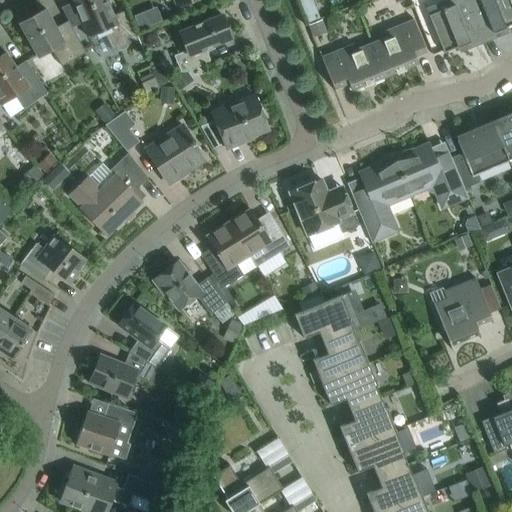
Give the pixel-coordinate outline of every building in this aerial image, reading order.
[(71,0),(88,38),(104,31),(112,51),(137,40),(124,11),(113,16),(106,0),(71,0)] [(483,41),(465,0),(445,0),(448,7),(445,9),(444,7),(441,8),(442,10),(428,15),(443,53),(458,47),(457,45),(463,43),(464,45),(469,43),(470,46),(483,41)] [(465,0),(483,41),(495,36),(494,32),(498,31),(498,29),(503,26),(504,28),(511,25),(511,6),(509,0),(465,0)] [(61,66),(85,53),(71,26),(59,33),(45,9),(19,23),(37,57),(52,49),(61,66)] [(221,14),(179,32),(186,50),(173,55),(180,72),(210,60),(205,49),(231,39),(221,14)] [(387,37),(371,44),(386,80),(385,77),(417,64),(418,67),(419,66),(415,56),(425,52),(426,55),(427,54),(412,18),(411,19),(412,20),(385,32),(387,37)] [(386,80),(371,44),(355,50),(352,45),(322,57),(321,56),(320,56),(335,92),(334,89),(348,83),(352,93),(353,93),(352,90),(384,77),(385,80),(386,80)] [(0,104),(14,95),(23,109),(47,93),(29,67),(19,73),(5,53),(0,56),(0,104)] [(158,86),(154,77),(141,83),(146,95),(158,86)] [(211,113),(226,148),(240,142),(240,140),(268,129),(254,96),(211,113)] [(135,124),(124,112),(105,125),(127,151),(139,142),(128,129),(135,124)] [(511,116),(511,117),(493,124),(492,121),(491,121),(508,162),(511,159),(511,116)] [(508,162),(491,121),(492,125),(456,140),(461,153),(449,158),(451,162),(463,189),(479,182),(476,175),(508,162)] [(182,125),(145,149),(168,184),(169,183),(168,183),(180,175),(178,171),(186,166),(189,170),(203,160),(203,161),(204,160),(182,125)] [(438,167),(430,148),(428,145),(414,151),(413,149),(393,154),(392,154),(409,194),(424,188),(425,189),(433,192),(435,192),(439,201),(449,197),(452,203),(466,197),(466,199),(467,198),(463,189),(451,162),(438,167)] [(132,193),(147,178),(127,153),(109,171),(114,175),(100,189),(88,177),(69,195),(81,207),(80,208),(106,236),(122,220),(124,222),(133,213),(132,211),(141,202),(132,193)] [(409,194),(392,154),(392,155),(374,165),(375,167),(359,174),(364,187),(350,193),(371,243),(372,242),(371,241),(390,233),(393,225),(385,204),(409,194)] [(330,202),(326,193),(320,179),(289,192),(307,235),(337,222),(342,233),(357,227),(351,213),(352,213),(341,186),(340,187),(344,197),(330,202)] [(249,209),(228,222),(249,256),(256,269),(258,268),(263,277),(286,263),(279,252),(289,246),(273,219),(260,227),(249,209)] [(249,256),(228,222),(206,236),(217,254),(205,261),(221,288),(243,275),(236,264),(249,256)] [(86,260),(54,236),(44,249),(36,243),(20,263),(42,280),(51,269),(69,282),(86,260)] [(12,260),(2,253),(0,256),(0,262),(8,268),(12,260)] [(363,257),(360,263),(364,274),(379,268),(373,253),(363,257)] [(235,315),(226,303),(206,277),(196,285),(178,261),(152,280),(163,295),(165,293),(178,309),(196,296),(210,315),(214,312),(223,324),(235,315)] [(511,269),(499,274),(511,305),(511,267),(511,268),(511,269)] [(31,290),(35,282),(25,276),(20,283),(31,290)] [(494,324),(475,278),(474,278),(474,279),(443,291),(446,299),(434,304),(433,303),(432,303),(452,352),(453,351),(451,345),(478,334),(481,340),(482,340),(476,326),(491,320),(493,324),(494,324)] [(35,282),(31,290),(28,293),(47,306),(54,295),(35,282)] [(350,319),(341,295),(294,314),(303,338),(310,336),(310,335),(318,332),(323,343),(353,330),(349,320),(350,319)] [(138,339),(128,352),(157,368),(170,350),(156,339),(165,327),(133,303),(117,324),(138,339)] [(0,336),(13,317),(0,308),(0,336)] [(400,309),(370,321),(378,341),(408,328),(400,309)] [(32,329),(13,317),(0,336),(0,350),(12,359),(32,329)] [(357,341),(353,330),(323,343),(327,354),(318,357),(312,359),(321,382),(368,363),(359,340),(357,341)] [(391,369),(400,365),(394,350),(385,354),(391,369)] [(150,383),(157,368),(128,352),(123,365),(99,355),(89,382),(126,397),(134,377),(150,383)] [(377,386),(368,363),(321,382),(330,405),(336,402),(345,399),(349,409),(380,397),(376,386),(377,386)] [(224,386),(231,398),(253,386),(246,374),(224,386)] [(480,421),(493,454),(506,449),(504,445),(511,442),(511,390),(501,395),(503,400),(495,403),(499,414),(480,421)] [(200,411),(206,399),(194,393),(188,406),(200,411)] [(384,407),(380,397),(349,409),(354,420),(345,424),(338,426),(348,449),(395,430),(386,407),(384,407)] [(109,454),(114,439),(127,443),(137,413),(107,403),(103,417),(86,412),(75,443),(109,454)] [(464,423),(453,427),(459,442),(470,437),(464,423)] [(404,452),(395,430),(348,449),(357,472),(363,469),(372,465),(376,476),(407,464),(402,452),(404,452)] [(287,455),(269,466),(273,473),(291,462),(287,455)] [(411,474),(407,464),(376,476),(381,487),(372,491),(372,490),(365,493),(372,511),(383,511),(422,497),(413,473),(411,474)] [(283,489),(273,473),(269,466),(264,469),(241,484),(230,468),(231,467),(229,465),(212,476),(226,499),(224,500),(231,511),(243,511),(258,503),(259,504),(283,489)] [(98,480),(99,476),(71,466),(59,501),(85,510),(84,511),(107,511),(111,500),(129,506),(133,495),(151,502),(158,485),(128,474),(122,489),(98,480)] [(484,466),(465,474),(467,479),(472,493),(492,485),(484,466)] [(314,469),(293,481),(303,498),(324,487),(314,469)] [(311,494),(293,505),(296,511),(297,511),(315,501),(311,494)] [(428,511),(422,497),(383,511),(428,511)] [(296,511),(293,505),(288,508),(282,511),(263,511),(259,504),(258,503),(243,511),(296,511)]
